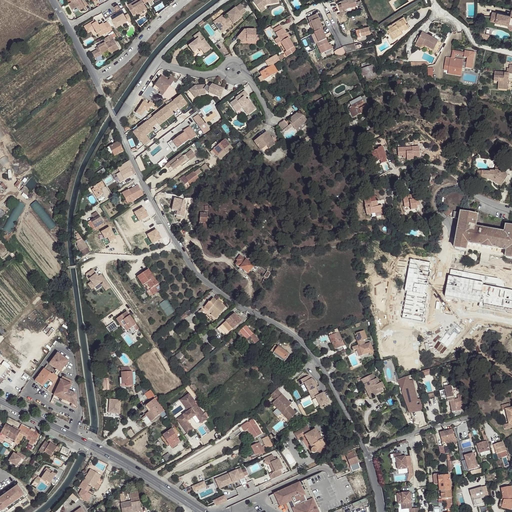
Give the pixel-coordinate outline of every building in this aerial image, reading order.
[(73,0),(72,1),(68,3),(72,9),(77,5),(80,9),(88,4),(86,0),(81,0),(73,0)] [(146,0),(138,0),(139,1),(132,5),(131,3),(127,6),(133,16),(136,14),(137,15),(147,9),(144,4),(148,1),(146,0)] [(255,0),(253,2),(260,10),(264,7),(266,5),(278,3),(277,0),(255,0)] [(343,9),(357,4),(357,2),(355,0),(342,0),(343,3),(338,5),(340,10),(338,10),(335,11),(339,22),(346,20),(343,9)] [(235,8),(226,15),(229,18),(226,20),(222,16),(214,22),(219,29),(223,26),(226,30),(231,27),(229,25),(228,23),(231,21),(232,23),(233,24),(242,17),(241,16),(246,12),(241,6),(236,9),(235,8)] [(129,22),(132,20),(128,13),(125,15),(123,12),(111,19),(116,27),(127,20),(129,22)] [(511,25),(511,17),(510,17),(511,16),(492,12),(491,18),(496,19),(495,22),(508,25),(511,25)] [(310,23),(315,33),(321,30),(322,29),(318,20),(319,19),(317,15),(308,19),(310,23)] [(405,30),(409,28),(406,23),(403,19),(399,21),(399,20),(395,22),(396,24),(393,26),(392,24),(388,26),(389,29),(387,30),(389,34),(391,32),(394,36),(397,34),(399,36),(403,33),(401,31),(404,29),(405,30)] [(112,30),(107,22),(103,25),(100,26),(100,25),(98,26),(96,23),(95,23),(94,21),(87,25),(90,30),(93,28),(94,30),(97,35),(98,34),(100,37),(112,30)] [(84,27),(88,34),(94,30),(93,28),(90,30),(87,25),(84,27)] [(287,57),(296,51),(281,26),(274,30),(278,38),(275,40),(278,45),(281,43),(286,51),(285,52),(287,57)] [(370,34),(369,27),(356,30),(359,41),(367,39),(366,35),(370,34)] [(480,29),(479,38),(488,39),(489,35),(484,34),(485,29),(480,29)] [(244,30),(237,38),(243,44),(247,40),(255,40),(256,30),(244,30)] [(318,47),(327,43),(321,30),(315,33),(314,33),(318,42),(316,43),(318,47)] [(437,52),(442,43),(422,32),(417,43),(422,46),(423,44),(437,52)] [(188,46),(193,53),(198,49),(200,48),(201,49),(204,53),(211,48),(199,33),(193,37),(196,41),(188,46)] [(106,38),(104,40),(106,43),(107,43),(108,44),(105,45),(104,44),(97,48),(99,50),(97,51),(91,54),(94,59),(102,55),(101,54),(108,50),(110,54),(119,49),(112,39),(111,36),(106,38)] [(356,50),(354,44),(342,47),(345,53),(356,50)] [(451,59),(446,58),(444,66),(449,67),(448,70),(462,72),(463,66),(466,66),(466,68),(472,69),(474,53),(465,51),(465,53),(464,56),(464,57),(467,58),(467,63),(463,62),(460,61),(460,60),(455,59),(451,59)] [(455,55),(464,56),(465,53),(453,51),(451,59),(455,59),(455,55)] [(279,60),(276,55),(265,61),(269,67),(260,73),(262,76),(258,78),(260,82),(277,72),(273,64),(279,60)] [(511,65),(509,65),(509,69),(507,69),(507,74),(504,74),(504,73),(503,73),(494,72),(494,81),(498,82),(498,87),(507,87),(508,80),(511,79),(511,65)] [(371,66),(360,69),(362,76),(365,75),(373,72),(371,66)] [(168,100),(178,92),(170,87),(174,81),(170,78),(168,80),(161,76),(159,78),(160,78),(153,88),(157,91),(159,89),(162,91),(159,94),(167,99),(160,102),(162,105),(168,100)] [(195,86),(189,90),(193,96),(197,93),(200,93),(200,95),(205,95),(205,92),(207,93),(208,92),(208,94),(220,98),(223,89),(212,85),(208,88),(205,88),(202,85),(195,86)] [(230,104),(236,112),(242,107),(248,115),(255,109),(250,101),(248,103),(246,100),(244,98),(248,96),(245,91),(235,98),(236,99),(230,104)] [(349,110),(353,117),(367,110),(360,97),(349,103),(351,107),(349,108),(350,110),(349,110)] [(165,108),(158,114),(164,121),(176,111),(175,109),(178,107),(174,102),(167,107),(165,108)] [(300,111),(288,120),(291,124),(292,126),(295,129),(298,127),(300,130),(306,126),(303,123),(306,120),(300,111)] [(164,121),(158,114),(155,116),(161,123),(164,121)] [(197,121),(195,122),(202,130),(207,126),(205,123),(204,123),(198,115),(194,117),(197,121)] [(172,117),(164,122),(169,128),(176,122),(172,117)] [(284,121),(279,125),(284,131),(286,129),(289,127),(288,126),(284,121)] [(184,132),(172,141),(175,145),(171,148),(172,149),(167,153),(172,160),(177,156),(174,151),(190,139),(196,135),(190,126),(183,131),(184,132)] [(266,132),(254,141),(260,150),(267,146),(269,149),(275,144),(266,132)] [(215,154),(220,160),(233,148),(225,139),(212,151),(214,153),(212,154),(213,156),(215,154)] [(123,151),(118,142),(107,149),(110,154),(112,153),(114,156),(123,151)] [(368,150),(369,153),(371,158),(372,157),(374,163),(380,160),(381,164),(386,162),(384,155),(385,155),(382,147),(377,149),(377,150),(374,151),(372,148),(368,150)] [(419,147),(397,149),(398,156),(403,156),(403,155),(406,155),(407,158),(407,160),(413,160),(413,158),(420,157),(419,147)] [(182,153),(168,164),(173,171),(181,165),(188,159),(190,161),(196,156),(191,150),(185,155),(182,153)] [(133,167),(129,161),(117,169),(120,172),(116,175),(120,182),(133,175),(129,169),(133,167)] [(210,171),(205,164),(201,168),(205,174),(210,171)] [(185,178),(181,181),(184,185),(188,182),(191,186),(199,179),(196,176),(201,172),(199,169),(194,173),(193,172),(185,178)] [(477,172),(477,181),(481,181),(481,180),(490,180),(495,180),(495,179),(503,184),(508,176),(503,173),(499,171),(495,170),(495,172),(490,171),(490,172),(477,172)] [(104,186),(101,182),(95,186),(95,187),(92,190),(97,198),(103,194),(100,189),(104,186)] [(24,186),(21,191),(27,196),(31,191),(24,186)] [(131,202),(135,200),(134,200),(143,195),(138,186),(129,190),(122,194),(126,200),(129,198),(131,202)] [(418,198),(415,198),(415,194),(410,195),(410,197),(403,198),(404,206),(410,205),(410,206),(411,210),(417,209),(416,206),(419,205),(418,198)] [(363,199),(367,215),(372,214),(383,211),(382,209),(381,206),(377,207),(376,207),(376,206),(377,205),(375,196),(363,199)] [(176,215),(176,218),(180,219),(181,216),(184,217),(185,214),(184,213),(185,209),(185,206),(184,205),(185,201),(174,199),(172,210),(175,211),(174,215),(176,215)] [(18,201),(2,228),(9,232),(25,205),(18,201)] [(442,210),(448,217),(449,215),(452,212),(447,206),(442,210)] [(383,211),(372,214),(373,217),(386,214),(385,209),(382,209),(383,211)] [(57,247),(30,212),(23,217),(51,252),(57,247)] [(94,232),(104,225),(97,212),(92,215),(94,219),(88,223),(94,232)] [(455,249),(511,258),(511,227),(506,226),(505,233),(475,228),(477,216),(461,213),(455,212),(454,212),(453,217),(460,219),(455,249)] [(207,223),(207,213),(200,213),(199,222),(207,223)] [(83,257),(90,253),(78,233),(77,234),(77,243),(78,245),(77,246),(83,257)] [(243,270),(248,274),(254,266),(240,255),(236,260),(237,261),(235,264),(240,268),(243,270)] [(97,274),(93,269),(86,275),(89,280),(90,279),(92,282),(96,287),(103,282),(104,283),(102,284),(105,289),(110,286),(103,276),(100,278),(99,276),(99,277),(97,274)] [(161,289),(148,270),(137,277),(143,286),(145,284),(152,295),(161,289)] [(150,296),(152,295),(145,284),(143,286),(150,296)] [(216,301),(213,298),(209,302),(208,302),(204,308),(203,307),(195,315),(200,319),(201,319),(204,316),(207,319),(211,315),(216,319),(225,307),(221,304),(220,304),(216,301)] [(167,300),(160,303),(166,316),(172,313),(167,300)] [(133,334),(139,329),(129,316),(127,317),(124,313),(116,319),(119,323),(121,322),(124,326),(126,324),(130,329),(133,334)] [(237,317),(234,314),(217,329),(220,333),(223,331),(226,334),(241,321),(237,317)] [(259,340),(245,326),(239,332),(242,336),(241,336),(246,341),(247,339),(248,341),(251,339),(255,344),(259,340)] [(370,355),(374,354),(370,343),(365,345),(363,340),(367,339),(364,331),(356,333),(357,337),(358,339),(359,338),(360,341),(357,342),(358,345),(352,347),(353,350),(359,348),(362,355),(369,353),(370,355)] [(344,346),(338,332),(329,336),(335,350),(344,346)] [(284,362),(289,355),(275,345),(270,352),(284,362)] [(390,359),(397,372),(418,362),(411,350),(390,359)] [(57,353),(49,364),(60,372),(68,361),(57,353)] [(1,366),(0,365),(0,377),(0,378),(10,366),(5,362),(1,366)] [(47,365),(35,381),(54,395),(58,386),(57,385),(60,379),(53,374),(55,371),(47,365)] [(255,365),(252,368),(256,374),(260,370),(255,365)] [(120,386),(133,386),(133,380),(132,372),(129,367),(121,368),(122,377),(120,377),(120,386)] [(372,374),(361,380),(363,385),(366,384),(373,396),(383,391),(381,389),(384,387),(382,382),(379,383),(377,378),(375,379),(372,374)] [(310,395),(317,391),(315,388),(316,387),(310,375),(298,381),(300,385),(304,383),(310,395)] [(54,395),(53,398),(77,409),(77,407),(76,394),(71,392),(68,391),(69,390),(71,385),(73,381),(63,376),(58,386),(54,395)] [(407,382),(406,377),(397,381),(404,395),(406,395),(405,391),(407,382)] [(406,377),(407,382),(405,391),(406,395),(404,395),(410,412),(412,412),(418,408),(416,402),(418,402),(417,400),(413,380),(409,381),(408,377),(406,377)] [(366,384),(363,385),(370,398),(373,396),(366,384)] [(452,412),(466,409),(462,395),(457,396),(458,399),(455,400),(451,386),(448,387),(444,387),(445,390),(439,391),(441,399),(447,397),(448,401),(450,401),(452,412)] [(290,403),(277,389),(270,395),(275,400),(272,403),(288,421),(296,414),(289,406),(288,405),(290,403)] [(152,399),(155,396),(151,390),(145,394),(148,399),(152,399)] [(328,403),(323,393),(319,395),(317,391),(310,395),(312,399),(315,397),(320,407),(328,403)] [(185,401),(191,397),(189,394),(180,400),(186,408),(188,406),(185,401)] [(146,417),(150,422),(160,415),(164,412),(166,410),(157,397),(146,406),(150,411),(145,415),(146,415),(142,418),(143,419),(146,417)] [(187,421),(195,415),(201,423),(207,419),(199,408),(202,405),(198,400),(195,402),(191,397),(185,401),(188,406),(186,408),(188,411),(186,413),(187,414),(180,419),(179,422),(187,434),(193,429),(187,421)] [(420,399),(417,400),(418,402),(416,402),(418,408),(412,412),(423,409),(420,399)] [(187,414),(186,413),(177,419),(179,422),(180,419),(187,414)] [(262,434),(253,419),(239,427),(242,433),(248,429),(254,439),(262,434)] [(5,425),(0,434),(15,441),(20,433),(5,425)] [(23,426),(20,433),(15,441),(19,444),(24,435),(27,437),(30,430),(23,426)] [(307,426),(294,433),(297,439),(304,436),(311,449),(311,451),(311,452),(312,453),(314,453),(315,453),(315,452),(316,451),(316,450),(325,446),(315,429),(310,432),(307,426)] [(169,445),(172,448),(180,442),(172,429),(162,436),(169,445)] [(455,439),(452,429),(440,433),(442,443),(446,442),(447,445),(455,443),(457,442),(456,439),(455,439)] [(30,430),(27,437),(36,441),(39,435),(30,430)] [(266,449),(272,446),(268,436),(262,439),(266,449)] [(27,437),(26,439),(30,441),(28,444),(32,446),(34,443),(35,443),(36,441),(27,437)] [(461,441),(464,448),(474,444),(471,438),(461,441)] [(487,441),(477,444),(480,453),(490,450),(487,441)] [(57,447),(50,443),(49,444),(45,442),(39,451),(43,454),(44,452),(51,457),(56,450),(57,447)] [(252,459),(266,452),(263,446),(262,447),(259,442),(247,448),(252,459)] [(508,455),(503,442),(493,445),(497,454),(500,453),(502,458),(508,455)] [(62,447),(60,453),(68,456),(70,450),(62,447)] [(25,456),(17,452),(15,455),(13,453),(8,461),(17,466),(21,459),(23,460),(25,456)] [(345,455),(352,472),(360,469),(355,456),(355,457),(353,452),(345,455)] [(401,453),(394,454),(394,458),(396,458),(398,470),(407,469),(405,457),(401,457),(401,453)] [(473,453),(464,456),(469,470),(478,468),(473,453)] [(270,477),(271,480),(283,475),(280,470),(283,469),(278,459),(275,461),(272,455),(264,459),(265,461),(269,464),(271,463),(275,472),(273,473),(270,477)] [(258,463),(248,468),(250,473),(260,469),(258,463)] [(45,473),(41,479),(45,482),(47,481),(50,483),(56,475),(52,472),(51,474),(46,471),(48,469),(46,468),(43,472),(45,473)] [(241,469),(218,478),(222,486),(234,480),(235,482),(239,480),(245,478),(244,476),(241,470),(241,469)] [(83,481),(80,487),(85,491),(88,485),(88,484),(94,488),(101,476),(91,470),(83,482),(83,481)] [(441,491),(451,490),(449,476),(441,476),(441,474),(428,475),(429,486),(439,485),(440,491),(441,491)] [(315,477),(314,475),(301,482),(301,483),(315,477)] [(34,481),(31,485),(35,488),(41,481),(41,480),(40,478),(38,477),(34,481)] [(301,482),(273,494),(277,504),(278,503),(284,501),(289,511),(334,511),(336,511),(328,492),(322,495),(318,486),(319,485),(315,477),(301,483),(301,482)] [(219,489),(235,482),(234,480),(222,486),(218,478),(215,480),(219,489)] [(203,482),(192,486),(194,491),(206,487),(203,482)] [(16,485),(0,496),(0,511),(4,511),(25,498),(16,485)] [(489,496),(486,486),(470,491),(471,498),(473,497),(475,506),(483,504),(481,498),(489,496)] [(511,490),(511,488),(501,490),(503,499),(501,500),(499,507),(511,510),(511,506),(511,490)] [(451,490),(441,491),(442,503),(446,502),(446,505),(444,505),(445,509),(450,509),(452,509),(451,498),(453,498),(452,492),(453,492),(453,490),(451,490)] [(120,504),(121,511),(130,511),(130,510),(141,508),(138,492),(129,494),(131,502),(120,504)] [(410,493),(397,494),(398,502),(403,502),(403,509),(409,509),(408,511),(418,511),(419,508),(412,509),(410,493)] [(78,499),(72,494),(69,497),(75,502),(78,499)] [(224,496),(214,501),(215,505),(216,505),(217,506),(227,501),(224,496)]
